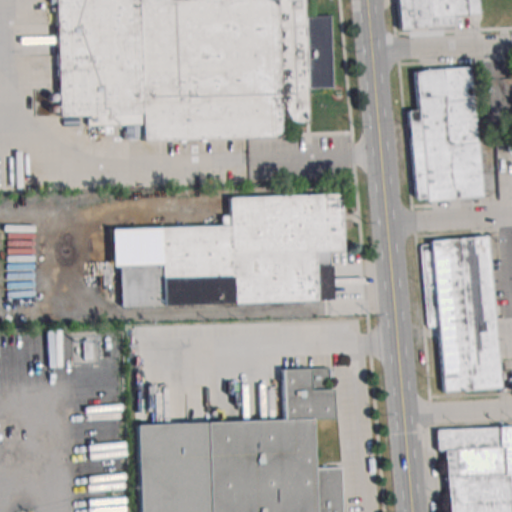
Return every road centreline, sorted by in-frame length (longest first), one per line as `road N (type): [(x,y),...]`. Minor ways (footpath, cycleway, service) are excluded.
road 1 (tertiary): [(412,511),(363,0)]
road 2 (residential): [(368,55),(511,46)]
road 3 (residential): [(387,222),(511,216)]
